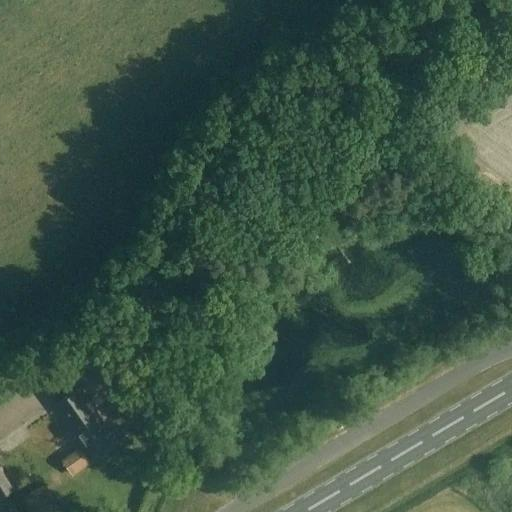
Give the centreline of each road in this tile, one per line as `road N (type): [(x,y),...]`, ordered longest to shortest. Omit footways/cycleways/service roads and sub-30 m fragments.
road 1 (track): [(511,82),(71,352)]
road 2 (primary): [(306,511),(511,388)]
